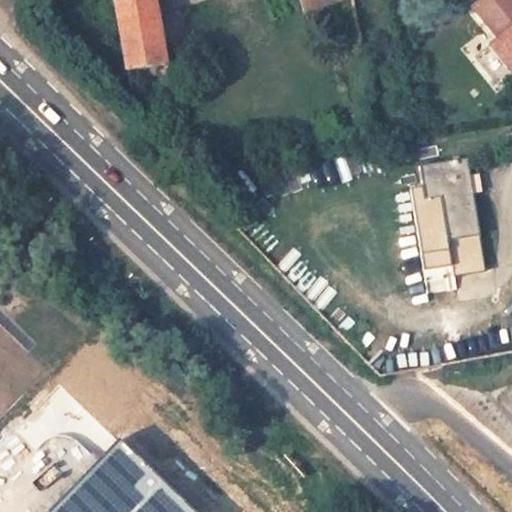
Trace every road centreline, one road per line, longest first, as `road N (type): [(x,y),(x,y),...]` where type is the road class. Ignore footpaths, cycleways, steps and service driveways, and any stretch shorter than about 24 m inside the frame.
road 1 (primary): [(444,511),(338,388),(1,81)]
road 2 (unknown): [(511,489),(435,439),(385,443)]
